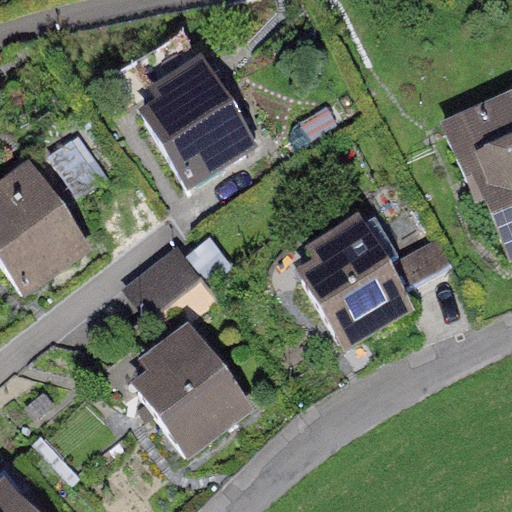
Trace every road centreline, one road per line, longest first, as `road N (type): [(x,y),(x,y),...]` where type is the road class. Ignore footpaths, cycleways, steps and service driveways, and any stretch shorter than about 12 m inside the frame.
road 1 (residential): [(236,511),(352,416),(511,341)]
road 2 (residential): [(0,393),(186,237)]
